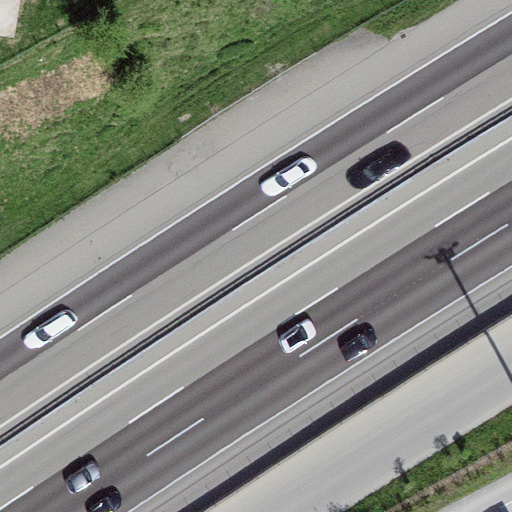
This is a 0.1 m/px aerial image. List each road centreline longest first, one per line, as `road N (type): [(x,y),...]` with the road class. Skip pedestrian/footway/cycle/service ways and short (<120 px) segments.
road 1 (motorway): [(511,55),(0,381)]
road 2 (motorway): [(28,511),(511,200)]
road 3 (unclassified): [(511,366),(284,511)]
